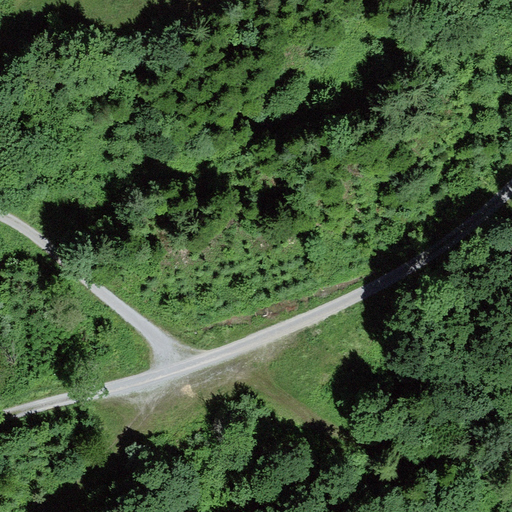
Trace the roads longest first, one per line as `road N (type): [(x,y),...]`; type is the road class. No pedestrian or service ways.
road 1 (track): [(165,378),(299,327),(445,255),(511,189)]
road 2 (track): [(245,347),(333,409),(511,454)]
road 3 (track): [(0,220),(99,286),(160,350),(165,378)]
road 4 (track): [(0,427),(165,378)]
road 5 (track): [(165,378),(147,430),(72,511)]
